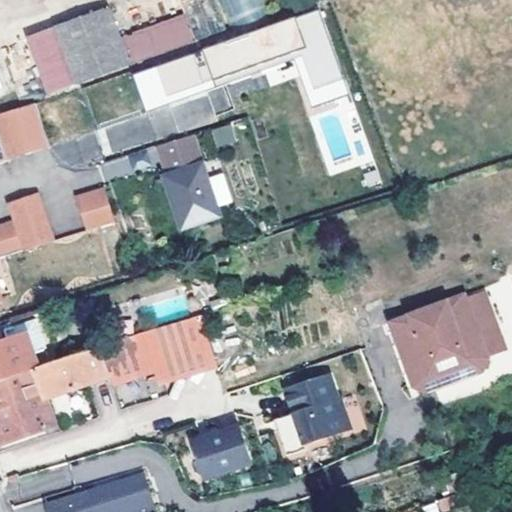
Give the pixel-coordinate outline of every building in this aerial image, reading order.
[(211,0),(176,0),(181,14),(191,41),(222,30),(211,0)] [(115,38),(105,8),(26,36),(46,93),(191,41),(181,14),(115,38)] [(324,15),(132,65),(143,109),(265,77),(268,86),(301,77),(309,105),(345,95),(324,15)] [(224,88),(210,92),(216,111),(230,107),(224,88)] [(34,102),(0,114),(0,129),(9,159),(50,145),(34,102)] [(231,126),(215,131),(219,145),(235,140),(231,126)] [(0,162),(9,159),(0,129),(0,162)] [(168,175),(165,175),(183,226),(219,214),(216,207),(207,178),(192,136),(158,146),(168,175)] [(101,160),(105,179),(159,167),(155,149),(101,160)] [(223,173),(207,178),(216,207),(233,201),(223,173)] [(105,188),(76,197),(86,230),(115,221),(105,188)] [(0,224),(0,258),(54,241),(38,193),(8,203),(14,220),(0,224)] [(0,298),(11,295),(0,264),(0,298)] [(226,295),(214,299),(217,307),(228,304),(226,295)] [(484,297),(465,304),(489,366),(508,358),(484,297)] [(390,333),(415,395),(432,404),(483,385),(489,366),(465,304),(390,333)] [(60,383),(63,393),(110,378),(109,376),(156,360),(160,369),(219,350),(206,312),(50,363),(48,364),(54,385),(60,383)] [(0,380),(39,367),(34,353),(46,350),(34,319),(5,328),(9,340),(0,343),(0,380)] [(39,367),(0,380),(0,443),(55,426),(46,398),(63,393),(60,383),(54,385),(48,364),(39,367)] [(286,426),(276,429),(285,455),(305,448),(303,444),(353,426),(342,395),(340,396),(331,372),(283,388),(292,413),(282,416),(286,426)] [(282,416),(273,419),(276,429),(286,426),(282,416)] [(236,426),(189,441),(202,479),(249,463),(236,426)] [(155,511),(144,474),(48,504),(50,511),(155,511)] [(425,511),(439,511),(436,501),(423,505),(425,511)]
